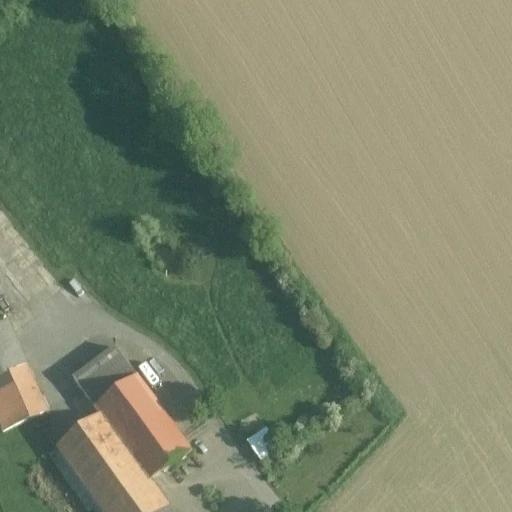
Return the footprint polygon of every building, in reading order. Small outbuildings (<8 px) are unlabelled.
[(37,263),(28,268),(41,290),(50,284),(37,263)] [(0,382),(27,370),(8,329),(0,332),(0,382)] [(78,383),(99,411),(140,381),(120,353),(78,383)] [(27,370),(0,382),(0,425),(5,436),(47,413),(27,370)] [(195,455),(140,381),(99,411),(104,419),(152,485),(195,455)] [(152,485),(104,419),(59,452),(101,511),(166,511),(170,509),(152,485)] [(245,442),(260,462),(279,447),(264,427),(245,442)] [(47,464),(27,478),(50,511),(71,497),(47,464)]
